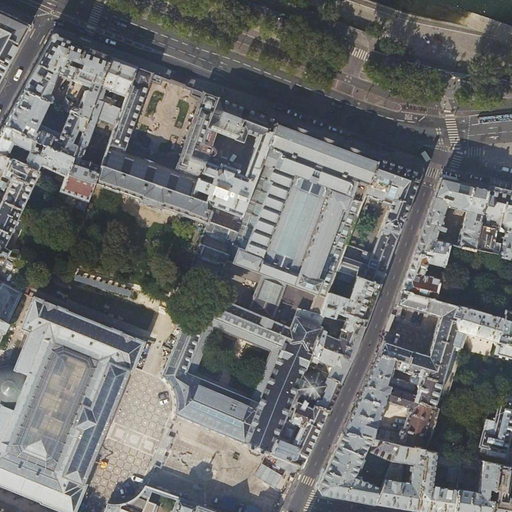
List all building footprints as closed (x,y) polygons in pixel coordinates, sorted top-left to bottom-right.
[(0,11),(0,79),(9,63),(29,27),(30,26),(0,11)] [(72,80),(85,47),(61,38),(53,35),(43,52),(36,66),(23,90),(49,102),(61,108),(64,101),(59,99),(55,100),(55,101),(52,99),(52,96),(49,95),(57,74),(72,80)] [(91,49),(85,47),(72,80),(88,87),(86,91),(84,92),(80,103),(75,104),(68,101),(66,97),(64,101),(61,108),(71,112),(86,120),(109,56),(93,50),(91,49)] [(121,61),(109,56),(86,120),(72,158),(63,183),(57,201),(84,211),(94,183),(100,166),(80,159),(94,124),(96,117),(101,119),(115,125),(137,67),(122,61),(121,61)] [(203,92),(201,96),(175,171),(123,152),(150,77),(152,72),(137,67),(115,125),(100,166),(94,183),(204,222),(184,276),(205,283),(205,282),(213,284),(212,285),(216,286),(222,269),(226,260),(261,273),(258,282),(252,296),(254,297),(249,310),(215,296),(204,322),(188,314),(162,376),(166,380),(169,383),(172,389),(174,394),(175,397),(176,404),(176,407),(174,414),(176,414),(250,445),(249,446),(263,452),(263,451),(273,455),(273,454),(279,440),(276,439),(296,389),(306,402),(316,400),(322,399),(327,386),(318,373),(303,375),(307,365),(322,328),(320,327),(295,316),(294,316),(290,327),(272,320),(280,301),(298,307),(298,308),(321,315),(329,292),(334,277),(336,270),(341,256),(364,196),(377,159),(329,140),(285,124),(277,121),(277,120),(250,110),(203,92)] [(36,129),(49,102),(23,90),(14,106),(3,126),(37,142),(44,145),(54,149),(58,140),(53,138),(54,136),(42,130),(41,132),(36,129)] [(72,158),(86,120),(71,112),(58,140),(54,149),(72,158)] [(0,131),(0,154),(12,160),(39,172),(63,183),(72,158),(54,149),(44,145),(42,149),(40,148),(39,151),(36,149),(37,146),(35,145),(37,142),(3,126),(0,131)] [(21,210),(39,172),(12,160),(0,154),(0,171),(5,174),(5,175),(12,178),(2,201),(21,210)] [(378,158),(377,159),(364,196),(390,206),(380,233),(384,234),(385,233),(386,233),(386,232),(387,232),(388,232),(388,231),(389,231),(389,230),(399,234),(411,201),(419,179),(422,173),(386,161),(378,158)] [(435,193),(432,203),(446,207),(466,212),(457,246),(473,250),(479,223),(488,189),(461,182),(439,177),(435,193)] [(511,195),(509,194),(488,189),(479,223),(500,227),(501,228),(502,229),(503,230),(503,231),(503,233),(498,256),(511,259),(511,195)] [(0,253),(19,259),(21,254),(19,251),(13,249),(11,250),(4,247),(21,210),(2,201),(0,205),(0,253)] [(429,211),(414,250),(403,281),(400,291),(430,299),(434,300),(449,245),(449,244),(434,240),(437,231),(443,232),(444,228),(439,226),(446,207),(432,203),(429,211)] [(386,270),(399,234),(389,230),(389,231),(388,231),(388,232),(387,232),(386,232),(386,233),(385,233),(384,234),(380,233),(372,254),(363,250),(361,256),(363,257),(364,259),(365,261),(369,262),(368,266),(341,256),(336,270),(380,285),(386,270)] [(1,265),(8,267),(11,259),(4,256),(1,265)] [(226,260),(222,269),(258,282),(261,273),(226,260)] [(40,265),(36,264),(23,291),(23,293),(26,294),(40,265)] [(380,285),(336,270),(334,277),(354,284),(348,299),(329,292),(321,315),(324,316),(335,318),(337,313),(347,317),(345,321),(365,327),(370,314),(372,306),(380,285)] [(21,296),(23,293),(23,291),(12,285),(11,286),(3,282),(2,283),(0,282),(0,320),(8,325),(21,296)] [(73,300),(108,314),(112,302),(113,299),(79,285),(77,289),(73,300)] [(77,289),(73,287),(68,299),(73,300),(77,289)] [(425,314),(430,299),(400,291),(390,318),(395,319),(396,318),(396,317),(398,315),(400,315),(402,307),(425,314)] [(0,511),(142,511),(146,502),(152,489),(147,487),(145,486),(138,495),(131,500),(129,501),(125,503),(118,504),(111,504),(108,504),(104,511),(2,511),(0,511),(0,485),(41,502),(40,503),(63,511),(74,511),(85,484),(83,483),(129,372),(131,373),(144,341),(111,328),(111,329),(65,311),(66,310),(34,298),(22,328),(30,332),(27,339),(16,366),(13,366),(10,365),(7,365),(5,366),(0,367),(0,511)] [(119,319),(153,333),(158,321),(162,312),(128,298),(121,315),(119,319)] [(458,307),(434,300),(430,299),(425,314),(438,317),(427,354),(414,351),(408,373),(417,376),(415,383),(416,384),(418,385),(414,396),(415,396),(414,402),(433,407),(451,346),(458,347),(462,333),(493,342),(493,343),(494,344),(495,345),(496,346),(494,354),(511,358),(511,346),(497,342),(502,320),(502,319),(494,317),(458,307)] [(117,304),(112,302),(108,314),(119,319),(121,315),(119,314),(114,312),(116,306),(117,304)] [(459,304),(458,307),(494,317),(495,314),(459,304)] [(324,316),(321,315),(298,308),(295,316),(320,327),(324,316)] [(511,313),(504,311),(502,319),(502,320),(497,342),(511,346),(511,313)] [(153,333),(158,335),(163,323),(158,321),(153,333)] [(360,338),(365,327),(345,321),(338,340),(330,337),(330,336),(325,334),(327,330),(326,329),(322,328),(307,365),(329,375),(328,377),(340,384),(352,359),(356,350),(360,338)] [(387,327),(377,354),(394,359),(391,368),(408,373),(414,351),(390,343),(393,335),(392,333),(391,331),(392,329),(387,327)] [(27,339),(19,336),(7,365),(10,365),(13,366),(16,366),(27,339)] [(388,376),(391,368),(394,359),(377,354),(367,377),(365,381),(347,422),(342,433),(371,439),(373,434),(384,401),(388,388),(385,387),(388,376)] [(329,375),(307,365),(303,375),(318,373),(327,386),(322,399),(316,400),(314,405),(328,410),(333,399),(334,398),(340,384),(328,377),(329,375)] [(385,387),(388,388),(411,395),(414,387),(412,384),(388,376),(385,387)] [(414,396),(411,395),(388,388),(384,401),(407,408),(406,411),(406,412),(406,413),(407,413),(407,414),(408,414),(403,430),(401,429),(400,430),(399,434),(380,429),(378,436),(373,434),(371,439),(398,445),(423,450),(424,450),(428,439),(429,439),(431,433),(433,428),(435,421),(434,421),(438,409),(433,407),(414,402),(415,396),(414,396)] [(276,439),(279,440),(273,454),(278,456),(300,466),(302,467),(303,465),(311,449),(314,441),(328,410),(314,405),(316,400),(306,402),(296,389),(276,439)] [(511,396),(506,394),(499,401),(495,418),(491,417),(490,421),(486,420),(479,447),(482,447),(480,452),(487,454),(486,455),(496,457),(496,456),(504,458),(511,426),(511,396)] [(457,415),(474,420),(476,415),(458,410),(457,415)] [(398,445),(371,439),(342,433),(327,466),(317,487),(321,494),(339,498),(373,504),(379,489),(353,477),(365,449),(391,461),(398,445)] [(423,450),(398,445),(391,461),(379,489),(373,504),(391,507),(415,510),(423,450)] [(461,457),(458,456),(424,450),(423,450),(415,510),(426,511),(453,511),(456,489),(457,483),(459,466),(461,457)] [(299,466),(300,466),(278,456),(275,464),(292,472),(293,471),(298,467),(299,466)] [(469,459),(461,457),(459,466),(457,483),(461,483),(464,468),(468,469),(468,471),(471,472),(471,470),(481,471),(478,493),(456,489),(453,511),(489,511),(496,464),(469,459)] [(276,488),(283,475),(261,464),(254,477),(276,488)] [(510,467),(496,464),(489,511),(511,511),(511,497),(505,497),(510,467)] [(239,509),(247,511),(264,511),(268,503),(243,495),(239,509)] [(171,511),(215,511),(177,499),(171,511)] [(152,511),(155,505),(146,502),(142,511),(152,511)]
